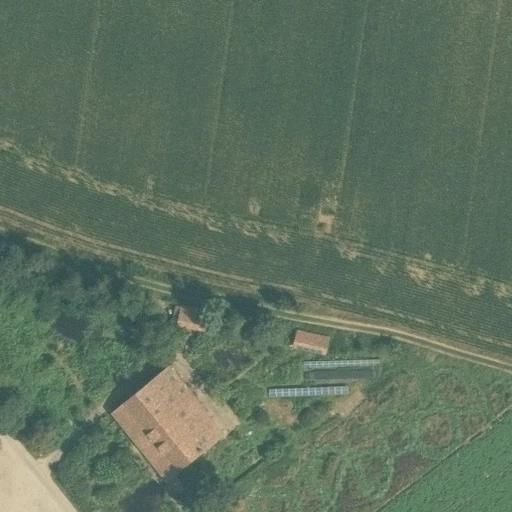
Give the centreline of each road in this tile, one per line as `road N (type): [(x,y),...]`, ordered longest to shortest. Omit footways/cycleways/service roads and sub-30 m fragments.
road 1 (track): [(0,235),(149,299),(344,323)]
road 2 (track): [(344,323),(390,0)]
road 3 (track): [(344,323),(369,338),(511,376)]
